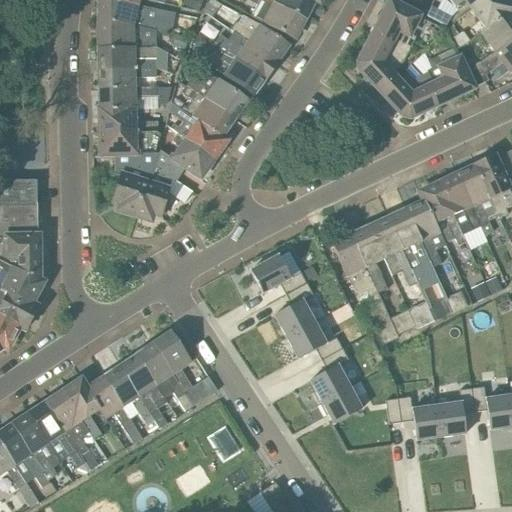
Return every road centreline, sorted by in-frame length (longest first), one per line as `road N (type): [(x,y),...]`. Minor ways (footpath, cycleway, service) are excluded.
road 1 (residential): [(93,328),(74,281),(71,0)]
road 2 (residential): [(259,227),(511,109)]
road 3 (residential): [(167,280),(320,511)]
road 4 (residential): [(259,227),(241,184),(249,159),(354,0)]
